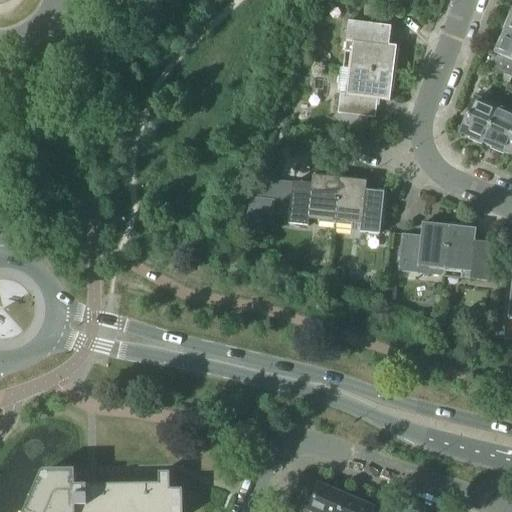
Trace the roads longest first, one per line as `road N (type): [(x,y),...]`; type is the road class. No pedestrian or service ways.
road 1 (secondary): [(54,339),(332,398),(418,437),(511,462)]
road 2 (secondary): [(511,432),(62,313)]
road 3 (residential): [(511,208),(437,169),(421,129),(464,0)]
road 4 (residential): [(511,511),(316,443),(295,443)]
